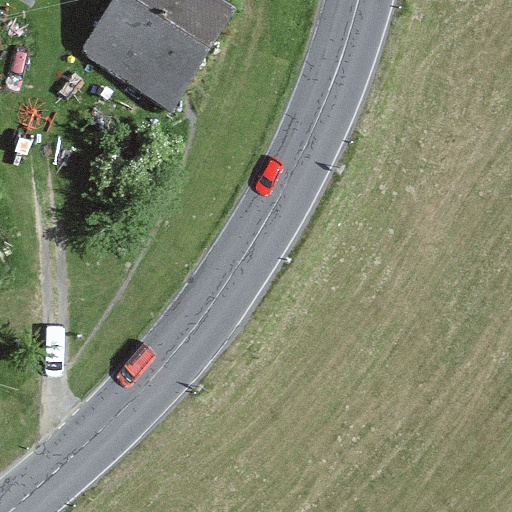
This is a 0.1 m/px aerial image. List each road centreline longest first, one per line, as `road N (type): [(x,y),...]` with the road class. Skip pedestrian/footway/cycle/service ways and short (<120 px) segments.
road 1 (primary): [(359,0),(307,146),(203,319),(120,415),(10,511)]
road 2 (track): [(61,511),(37,94)]
